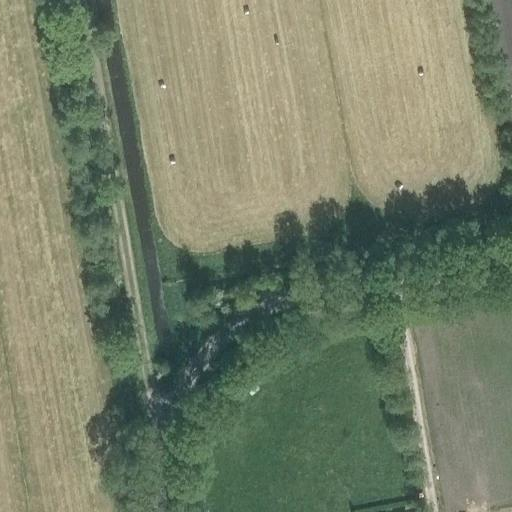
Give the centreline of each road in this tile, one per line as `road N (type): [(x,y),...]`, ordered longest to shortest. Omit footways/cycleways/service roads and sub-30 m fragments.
road 1 (unclassified): [(173,511),(170,417),(197,364),(237,326),(274,298),(346,275),(511,247)]
road 2 (track): [(77,0),(149,391),(170,417)]
